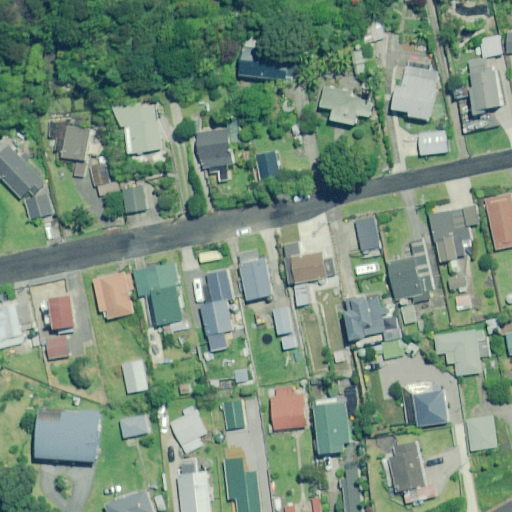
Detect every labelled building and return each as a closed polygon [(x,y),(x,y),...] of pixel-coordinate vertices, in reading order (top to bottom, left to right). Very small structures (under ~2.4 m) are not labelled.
[(386,37),(381,21),(366,26),(371,42),(386,37)] [(470,62),(478,110),(504,106),(498,66),(491,67),(489,57),(504,54),(501,32),(482,35),(485,56),(481,57),(480,49),(468,51),(470,62)] [(287,51),(245,46),(241,74),(289,80),(292,61),(286,60),(287,51)] [(370,50),(356,49),(355,62),(369,63),(370,50)] [(62,51),(52,50),(51,66),(61,66),(62,51)] [(440,72),(406,66),(399,108),(413,111),(412,117),(432,120),(440,72)] [(325,106),(335,108),(333,120),(358,124),(359,114),(372,116),(376,88),(339,82),(329,81),(325,106)] [(165,148),(156,101),(117,108),(123,136),(129,134),(133,154),(165,148)] [(50,118),(49,137),(56,138),(55,150),(67,151),(66,160),(76,160),(75,177),(87,177),(89,154),(100,155),(100,144),(90,143),(91,128),(70,127),(70,119),(50,118)] [(235,164),(230,129),(197,134),(202,169),(235,164)] [(449,152),(447,130),(419,133),(421,155),(449,152)] [(48,182),(10,144),(0,153),(0,171),(25,196),(30,190),(35,195),(29,199),(35,219),(55,213),(47,186),(48,182)] [(282,178),(280,152),(260,154),(262,180),(282,178)] [(96,186),(101,185),(103,193),(120,190),(119,182),(112,183),(108,163),(92,166),(96,186)] [(149,209),(143,183),(125,187),(130,213),(149,209)] [(511,246),(511,192),(485,199),(497,250),(511,246)] [(443,261),(450,260),(453,270),(461,268),(458,258),(477,253),(473,239),(470,226),(482,223),(477,204),(470,206),(431,216),(443,261)] [(377,216),(346,223),(353,253),(384,245),(377,216)] [(436,290),(425,239),(411,242),(415,257),(388,263),(396,300),(415,296),(419,312),(434,308),(431,291),(436,290)] [(293,257),(298,283),(300,292),(310,290),(309,281),(329,277),(323,249),(303,253),(301,241),(285,244),(287,258),(293,257)] [(262,259),(260,250),(240,255),(251,299),(275,294),(266,258),(262,259)] [(374,262),(359,265),(361,274),(376,270),(374,262)] [(183,295),(176,263),(136,271),(141,296),(154,293),(161,326),(172,323),(174,332),(187,329),(180,295),(183,295)] [(235,298),(229,267),(201,273),(207,302),(202,303),(206,324),(211,343),(228,339),(227,331),(235,330),(228,300),(235,298)] [(131,271),(128,272),(99,278),(92,279),(96,301),(104,299),(108,319),(136,313),(131,290),(135,289),(131,271)] [(469,291),(468,286),(466,275),(449,279),(451,290),(460,288),(460,292),(469,291)] [(79,325),(73,294),(51,298),(57,329),(79,325)] [(388,306),(380,308),(377,294),(348,301),(357,341),(370,338),(369,335),(384,331),(386,339),(402,336),(397,315),(390,316),(388,306)] [(472,308),(469,295),(457,297),(459,310),(472,308)] [(0,348),(25,343),(17,304),(0,307),(0,348)] [(295,331),(289,306),(274,310),(280,334),(295,331)] [(418,322),(415,306),(403,308),(406,324),(418,322)] [(485,319),(486,325),(434,336),(438,354),(448,352),(450,363),(457,361),(459,376),(484,371),(481,357),(492,355),(488,335),(502,333),(498,317),(485,319)] [(71,356),(68,335),(49,338),(52,359),(71,356)] [(298,346),(296,335),(283,338),(285,349),(298,346)] [(406,355),(404,341),(384,344),(386,358),(406,355)] [(248,354),(239,355),(243,378),(252,377),(248,354)] [(149,389),(144,360),(123,364),(129,393),(149,389)] [(505,382),(502,370),(492,372),(495,385),(505,382)] [(293,395),(292,385),(269,388),(275,430),(308,426),(304,393),(293,395)] [(415,393),(416,398),(406,400),(409,423),(419,421),(420,427),(451,422),(446,389),(415,393)] [(247,426),(243,399),(223,402),(227,429),(247,426)] [(353,442),(348,400),(315,404),(322,462),(334,460),(333,453),(348,451),(347,443),(353,442)] [(209,432),(196,405),(185,410),(187,415),(172,422),(187,453),(204,445),(200,437),(209,432)] [(102,412),(38,408),(35,457),(99,461),(102,412)] [(150,433),(146,414),(121,419),(125,438),(150,433)] [(499,447),(494,416),(468,420),(473,451),(499,447)] [(428,483),(419,441),(393,447),(395,456),(390,457),(398,491),(412,487),(416,502),(438,496),(435,481),(428,483)] [(200,473),(198,457),(177,460),(182,511),(213,511),(209,472),(200,473)] [(248,476),(246,464),(227,466),(231,500),(238,500),(239,511),(261,511),(263,511),(259,475),(248,476)] [(365,511),(360,469),(341,472),(346,511),(365,511)] [(157,511),(150,490),(111,504),(113,511),(157,511)] [(322,511),(321,497),(311,499),(312,511),(296,511),(296,504),(286,505),(286,511),(322,511)]
